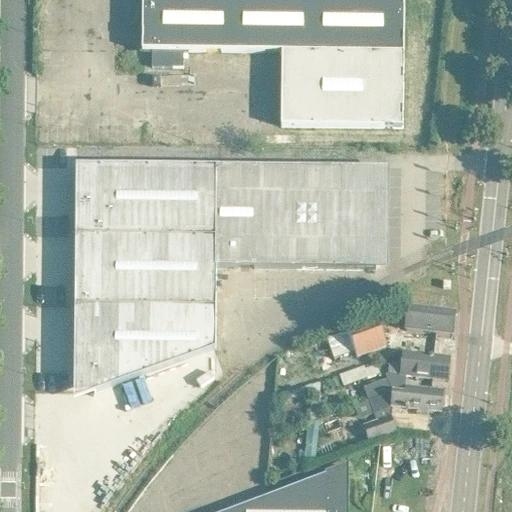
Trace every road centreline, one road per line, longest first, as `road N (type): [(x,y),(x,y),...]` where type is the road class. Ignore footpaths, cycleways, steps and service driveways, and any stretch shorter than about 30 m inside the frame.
road 1 (unclassified): [(7,511),(11,0)]
road 2 (tertiary): [(461,511),(511,35)]
